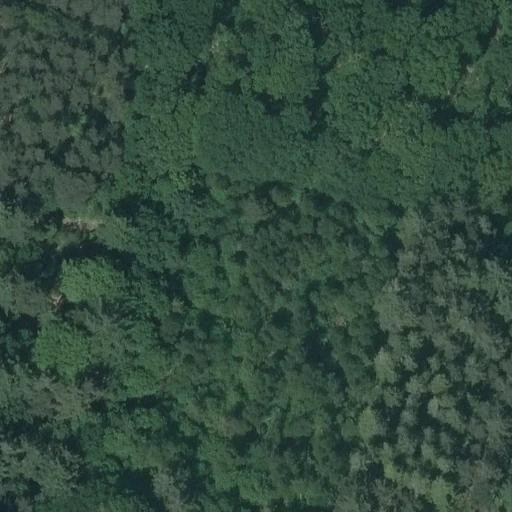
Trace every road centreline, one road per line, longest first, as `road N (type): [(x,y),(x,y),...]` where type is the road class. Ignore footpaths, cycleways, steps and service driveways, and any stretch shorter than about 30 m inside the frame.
road 1 (track): [(130,228),(77,511)]
road 2 (track): [(174,0),(130,228)]
